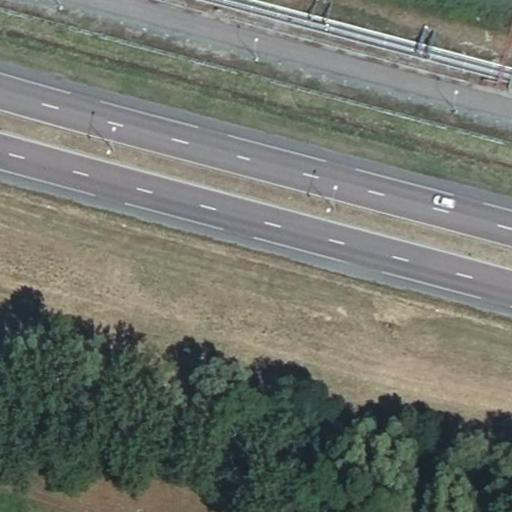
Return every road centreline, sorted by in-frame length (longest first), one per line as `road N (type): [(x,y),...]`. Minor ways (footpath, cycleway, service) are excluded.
road 1 (secondary): [(511,226),(0,89)]
road 2 (secondary): [(0,165),(511,301)]
